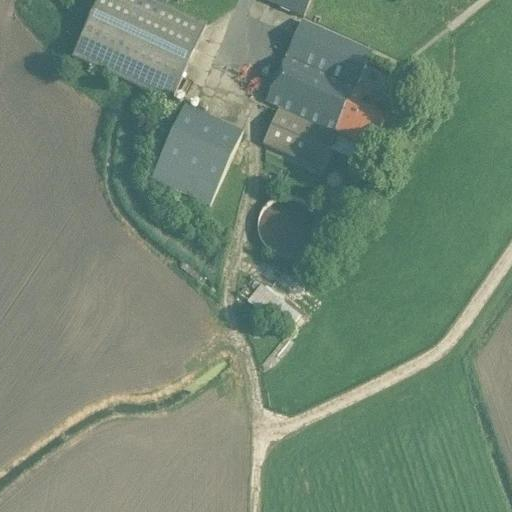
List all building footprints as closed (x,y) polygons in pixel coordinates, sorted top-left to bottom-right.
[(150,0),(96,0),(71,57),(169,102),(205,25),(150,0)] [(265,0),(265,2),(302,19),(310,0),(265,0)] [(370,53),(300,21),(264,101),(277,107),(261,144),(318,170),(335,133),(371,149),(391,104),(354,88),(370,53)] [(208,207),(242,136),(184,109),(151,181),(208,207)] [(309,250),(315,243),(318,234),(318,228),(317,221),(315,214),(310,207),(303,201),(294,198),(286,197),(278,198),(271,202),(265,205),(261,210),(258,215),(256,223),(256,233),(258,241),(264,250),(272,256),(279,258),(287,259),(296,258),(303,255),(309,250)] [(266,257),(233,298),(247,310),(250,306),(286,334),(316,296),(266,257)]
